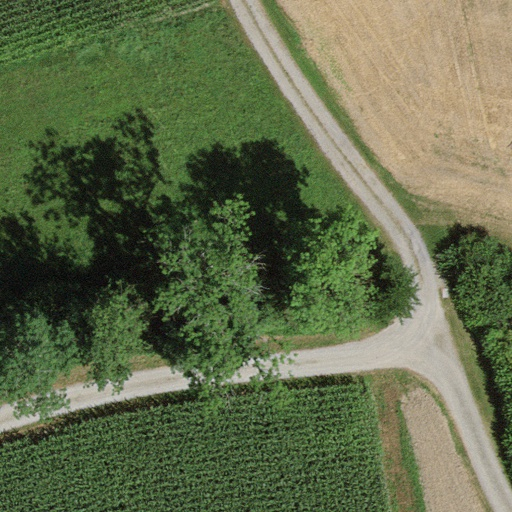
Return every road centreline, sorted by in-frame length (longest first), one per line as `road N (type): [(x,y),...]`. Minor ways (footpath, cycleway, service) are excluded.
road 1 (track): [(0,423),(204,376),(432,340)]
road 2 (track): [(432,340),(419,275),(248,0)]
road 3 (track): [(507,511),(432,340)]
